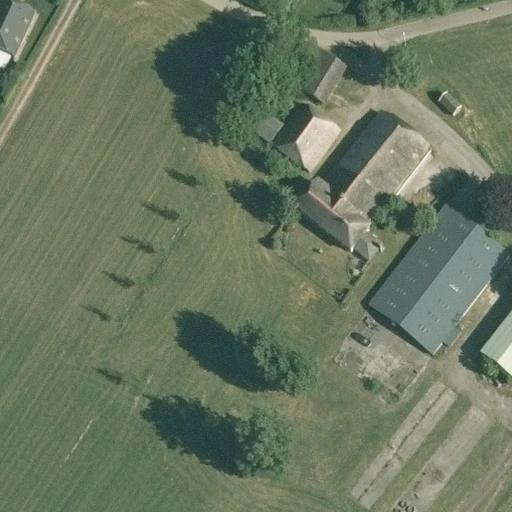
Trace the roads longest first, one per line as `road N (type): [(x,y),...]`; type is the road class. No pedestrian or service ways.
road 1 (unclassified): [(511,206),(431,118),(377,78)]
road 2 (track): [(75,0),(0,130)]
road 3 (unclassified): [(387,35),(511,4)]
